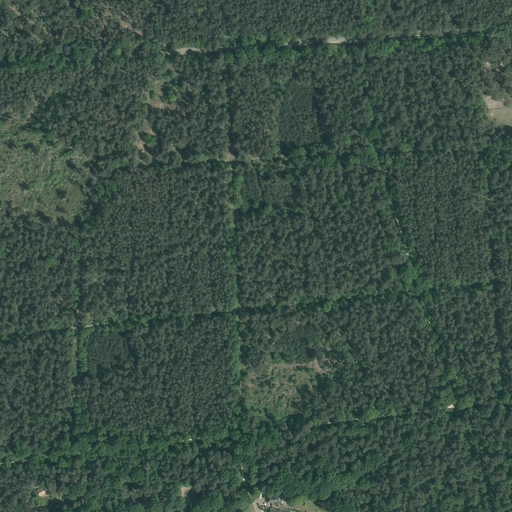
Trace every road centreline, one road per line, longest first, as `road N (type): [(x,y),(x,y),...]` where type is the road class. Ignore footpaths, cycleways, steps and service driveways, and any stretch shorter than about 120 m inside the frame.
road 1 (unclassified): [(225,48),(0,58)]
road 2 (unclassified): [(511,29),(365,39)]
road 3 (unclassified): [(225,48),(365,39)]
